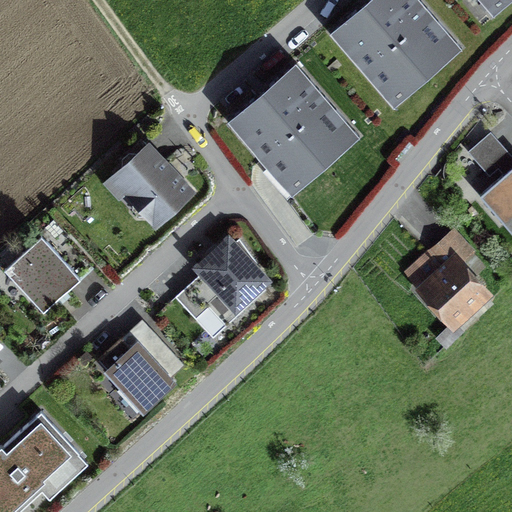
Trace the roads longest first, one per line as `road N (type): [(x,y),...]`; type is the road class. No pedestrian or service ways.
road 1 (residential): [(315,286),(75,511)]
road 2 (residential): [(0,406),(234,187)]
road 3 (residential): [(488,74),(315,286)]
road 4 (residential): [(234,187),(186,118),(326,0)]
road 5 (track): [(99,0),(186,118)]
road 6 (residential): [(315,286),(234,187)]
